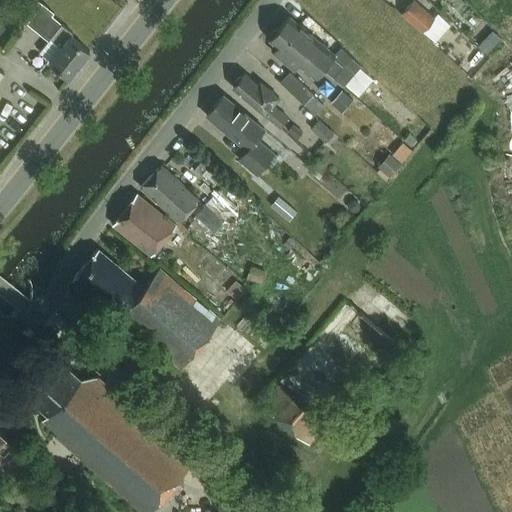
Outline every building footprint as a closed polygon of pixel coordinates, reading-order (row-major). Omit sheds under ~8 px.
[(50,59),(67,74),(70,76),(90,51),(87,48),(85,47),(86,45),(73,34),(75,31),(54,15),(57,12),(41,0),(34,0),(22,16),(51,39),(40,51),(50,59)] [(415,0),(403,14),(423,31),(424,30),(435,17),(415,0)] [(341,47),(335,53),(290,15),(280,27),(318,59),(322,55),(329,61),(334,56),(344,64),(339,70),(341,72),(339,74),(348,82),(362,65),(341,47)] [(484,33),(498,47),(508,36),(494,23),(484,33)] [(345,85),(348,82),(339,74),(341,72),(339,70),(344,64),(334,56),(329,61),(322,55),(318,59),(280,27),(270,39),(280,47),(278,50),(296,65),(299,62),(317,77),(325,67),(345,85)] [(281,83),(304,104),(314,93),(291,72),(281,83)] [(245,73),(234,87),(282,126),(289,116),(274,103),(280,95),(261,80),(259,83),(245,73)] [(257,175),(274,153),(256,138),(265,128),(224,94),(207,114),(247,146),(237,159),(257,175)] [(312,128),(326,141),(335,131),(320,118),(312,128)] [(303,132),(294,124),(289,130),(298,138),(303,132)] [(402,162),(412,150),(403,142),(393,154),(402,162)] [(390,176),(401,163),(392,155),(381,168),(390,176)] [(203,159),(195,168),(202,175),(210,165),(203,159)] [(162,164),(141,186),(179,220),(198,198),(162,164)] [(288,189),(273,206),(320,249),(336,232),(288,189)] [(137,192),(113,223),(151,254),(175,225),(137,192)] [(213,231),(223,219),(205,203),(195,214),(213,231)] [(98,248),(74,277),(181,366),(221,319),(160,268),(144,287),(98,248)] [(54,353),(22,389),(48,412),(43,418),(58,431),(55,434),(143,511),(147,511),(193,461),(96,375),(95,377),(80,376),(54,353)] [(320,389),(292,404),(310,439),(338,425),(320,389)]
